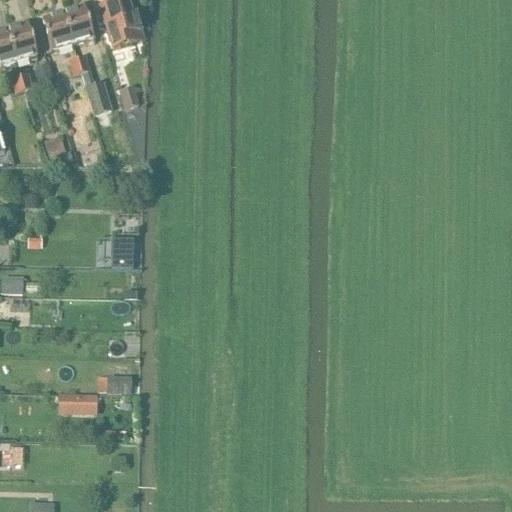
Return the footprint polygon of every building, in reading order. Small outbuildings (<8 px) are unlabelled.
[(129,17),(124,0),(123,0),(105,6),(110,22),(104,24),(112,53),(135,47),(134,46),(142,43),(134,16),(129,17)] [(63,18),(72,49),(93,43),(84,11),(63,18)] [(72,49),(63,18),(41,24),(51,56),(72,49)] [(6,35),(15,67),(36,60),(27,29),(6,35)] [(0,71),(15,67),(6,35),(0,37),(0,71)] [(76,64),(81,79),(85,92),(84,92),(93,122),(112,116),(103,87),(94,89),(90,76),(87,68),(85,61),(76,64)] [(76,64),(68,66),(73,82),(81,79),(76,64)] [(54,92),(47,69),(35,73),(42,96),(54,92)] [(28,78),(19,81),(24,96),(27,106),(35,103),(28,78)] [(15,99),(24,96),(19,81),(10,83),(15,99)] [(138,110),(133,93),(119,97),(124,114),(138,110)] [(60,142),(44,148),(49,162),(65,156),(60,142)] [(28,242),(28,252),(41,252),(41,242),(28,242)] [(111,244),(111,273),(132,274),(132,244),(111,244)] [(9,281),(8,299),(22,299),(23,281),(9,281)] [(126,296),(125,303),(137,304),(137,296),(126,296)] [(106,396),(106,384),(97,384),(97,395),(106,396)] [(106,384),(106,396),(106,397),(130,398),(130,385),(106,384)] [(59,400),(59,419),(94,420),(95,401),(59,400)]
